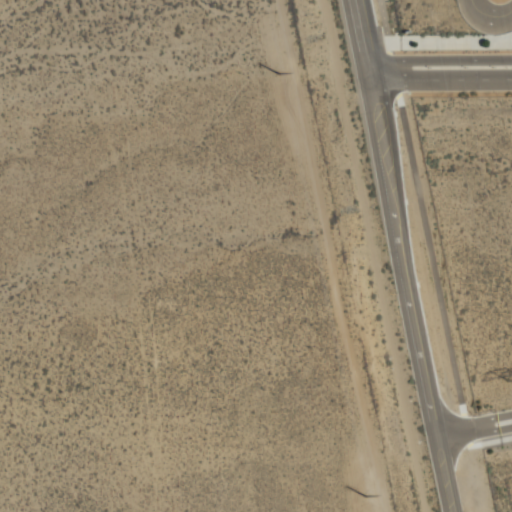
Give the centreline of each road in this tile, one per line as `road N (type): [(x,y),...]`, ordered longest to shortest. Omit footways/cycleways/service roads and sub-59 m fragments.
road 1 (tertiary): [(350,0),(452,511)]
road 2 (residential): [(511,61),(363,62)]
road 3 (residential): [(368,82),(511,81)]
